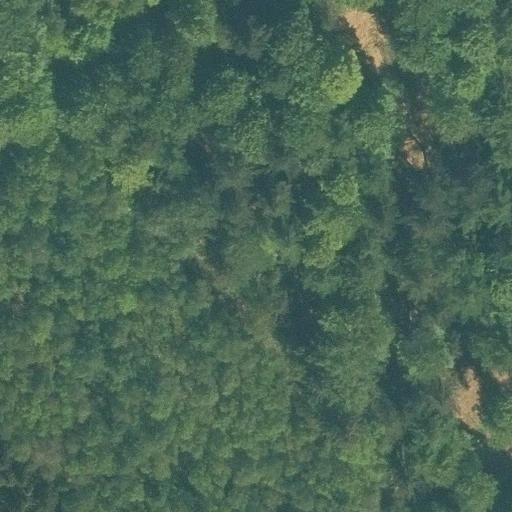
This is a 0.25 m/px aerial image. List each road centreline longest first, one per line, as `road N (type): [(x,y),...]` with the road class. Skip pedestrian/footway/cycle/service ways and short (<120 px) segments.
road 1 (track): [(54,80),(421,511)]
road 2 (track): [(164,0),(54,80)]
